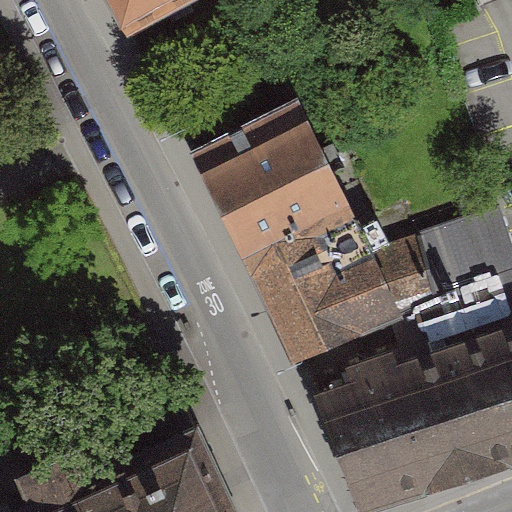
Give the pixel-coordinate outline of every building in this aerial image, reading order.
[(111,0),(133,40),(207,0),(111,0)] [(252,264),(352,212),(298,106),(197,157),(252,264)] [(317,400),(362,506),(511,457),(511,246),(499,205),(367,245),(401,310),(407,370),(337,392),(317,400)] [(297,357),(401,310),(367,245),(352,212),(252,264),(297,357)] [(28,499),(0,511),(245,511),(202,417),(98,466),(89,444),(18,475),(28,499)]
